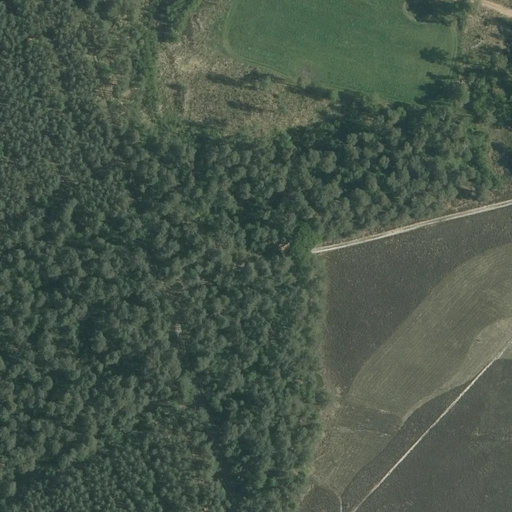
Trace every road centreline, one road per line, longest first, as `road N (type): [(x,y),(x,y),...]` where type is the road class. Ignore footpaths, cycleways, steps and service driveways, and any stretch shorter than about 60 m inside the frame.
road 1 (track): [(71,0),(236,511)]
road 2 (track): [(511,200),(230,269),(169,301)]
